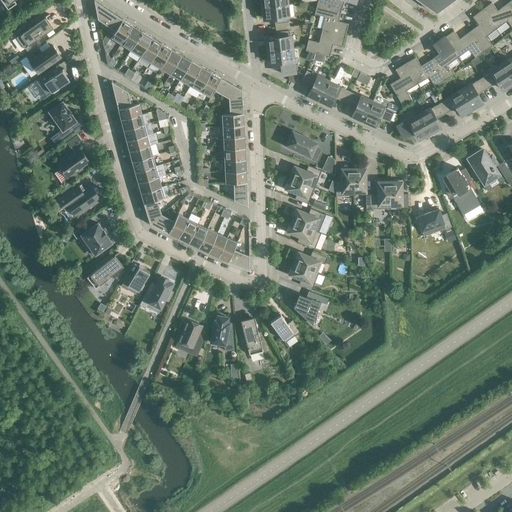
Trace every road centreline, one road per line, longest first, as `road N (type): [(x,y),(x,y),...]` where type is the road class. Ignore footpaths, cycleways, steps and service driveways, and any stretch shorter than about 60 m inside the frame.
road 1 (residential): [(262,215),(262,271),(245,280),(138,230),(96,68)]
road 2 (residential): [(511,102),(415,158),(255,87)]
road 3 (residential): [(96,68),(174,113),(194,181),(262,215)]
road 4 (residential): [(255,87),(109,0)]
road 5 (residential): [(431,28),(374,68),(352,57),(370,0)]
road 6 (residential): [(255,87),(262,215)]
